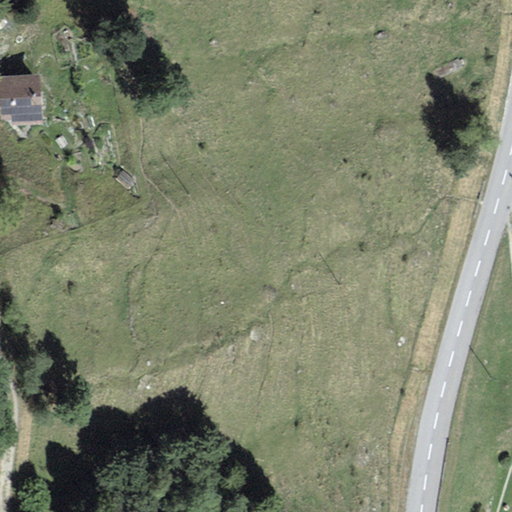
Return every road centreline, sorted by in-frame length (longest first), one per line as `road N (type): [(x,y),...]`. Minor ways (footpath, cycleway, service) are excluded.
road 1 (tertiary): [(421,511),(434,423),(511,147)]
road 2 (track): [(4,511),(12,408),(0,361)]
